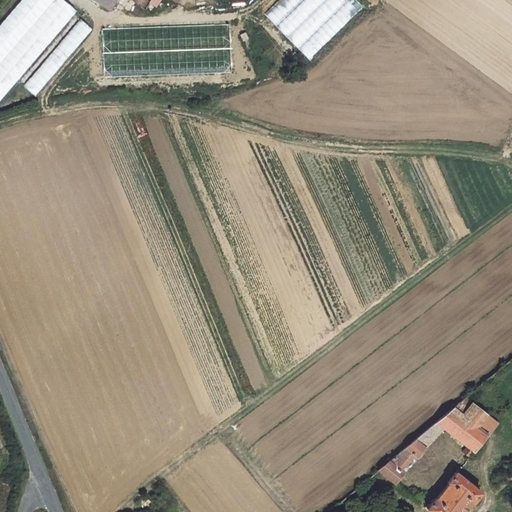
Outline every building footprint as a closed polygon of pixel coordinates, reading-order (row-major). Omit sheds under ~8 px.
[(17,0),(0,22),(0,103),(77,8),(66,0),(17,0)] [(91,0),(108,10),(114,0),(91,0)] [(24,85),(35,95),(93,29),(82,19),(24,85)] [(106,42),(114,26),(101,20),(93,35),(106,42)] [(483,383),(465,397),(468,400),(473,395),(485,385),(483,383)] [(432,425),(440,431),(443,428),(467,446),(462,452),(469,457),(487,435),(476,426),(486,414),(474,405),(464,414),(458,408),(468,400),(465,397),(432,425)] [(474,405),(468,400),(458,408),(464,414),(474,405)] [(497,422),(486,414),(476,426),(487,435),(497,422)] [(427,445),(440,431),(432,425),(418,437),(427,445)] [(418,437),(378,470),(395,484),(404,473),(403,472),(416,457),(417,458),(425,448),(424,448),(427,445),(418,437)] [(436,500),(435,499),(427,510),(430,511),(464,511),(472,502),(473,503),(481,493),(456,473),(448,483),(448,484),(436,500)]
